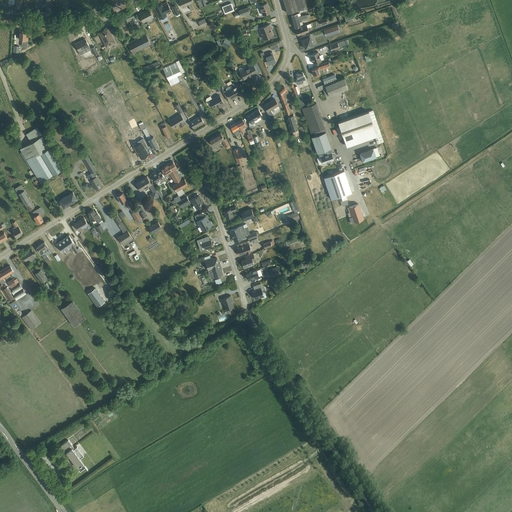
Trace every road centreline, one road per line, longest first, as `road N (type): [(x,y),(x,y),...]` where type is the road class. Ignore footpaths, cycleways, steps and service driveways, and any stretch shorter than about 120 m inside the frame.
road 1 (track): [(246,306),(375,511)]
road 2 (residential): [(0,256),(189,139)]
road 3 (residential): [(288,47),(302,57),(366,213)]
road 4 (residential): [(246,306),(189,139)]
road 5 (residential): [(189,139),(273,82),(288,47)]
road 6 (tertiary): [(0,16),(63,18),(132,0)]
